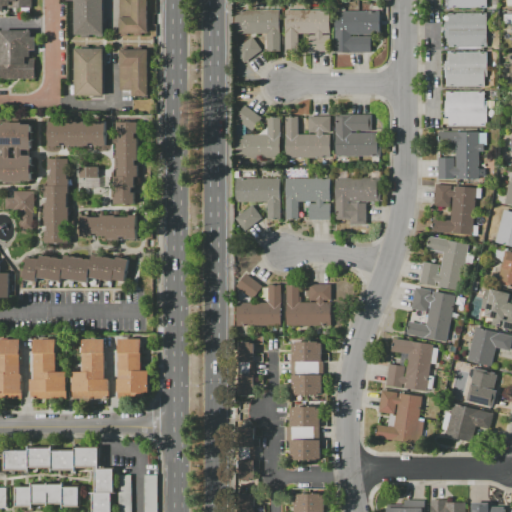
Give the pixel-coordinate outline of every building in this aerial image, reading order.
[(0,0),(32,0),(32,8),(14,8),(14,6),(3,6),(3,11),(0,11),(0,0)] [(74,0),(102,0),(102,34),(89,34),(89,38),(80,38),(80,34),(74,34),(74,0)] [(119,34),(119,0),(148,0),(148,34),(119,34)] [(329,9),(329,51),(308,51),(308,38),(298,38),(298,53),(285,53),(285,10),(329,9)] [(280,11),(280,49),(267,49),(267,34),(234,34),(234,11),(280,11)] [(379,11),(380,34),(370,34),(371,53),(336,53),(336,11),(379,11)] [(448,49),(448,39),(444,39),(444,22),(448,22),(448,12),(486,12),(486,49),(448,49)] [(0,31),(31,31),(31,36),(36,36),(35,49),(30,49),(30,57),(35,57),(35,78),(0,78),(0,31)] [(234,50),(252,37),(262,49),(244,63),(234,50)] [(75,48),(103,48),(103,95),(75,95),(75,48)] [(148,96),(119,96),(119,49),(148,49),(148,96)] [(445,87),(445,79),(442,79),(442,69),(445,69),(445,61),(448,61),(448,52),(487,52),(487,76),(484,76),(484,87),(445,87)] [(449,126),(449,117),(445,117),(445,91),(485,91),(485,101),(487,101),(487,126),(449,126)] [(245,105),(263,118),(253,131),(236,118),(245,105)] [(337,155),(337,114),(372,114),(372,131),(378,131),(378,156),(337,155)] [(280,116),(280,157),(236,157),(236,134),(268,135),(268,115),(280,116)] [(330,116),(330,158),(285,158),(286,116),(298,116),(298,133),(309,133),(309,116),(330,116)] [(48,121),(84,121),(84,123),(98,123),(98,121),(105,121),(105,146),(92,146),(92,140),(89,140),(89,146),(48,146),(48,121)] [(118,121),(137,121),(138,177),(135,177),(135,204),(118,204),(118,156),(116,156),(116,143),(118,143),(118,121)] [(0,180),(0,155),(4,155),(4,149),(0,149),(0,125),(4,125),(4,122),(23,122),(23,124),(31,124),(31,149),(23,149),(24,155),(32,155),(32,180),(23,180),(23,182),(4,182),(4,180),(0,180)] [(439,180),(438,157),(456,157),(456,143),(438,143),(438,132),(479,131),(479,143),(484,143),(484,153),(479,153),(479,180),(439,180)] [(69,242),(47,242),(47,226),(45,226),(44,203),(47,203),(47,197),(44,197),(44,185),(48,185),(48,159),(68,158),(69,242)] [(79,177),(96,178),(96,167),(79,166),(79,177)] [(236,178),(282,178),(282,219),(267,219),(267,202),(236,202),(236,178)] [(287,178),(330,178),(330,219),(310,219),(310,203),(299,203),(299,218),(287,218),(287,178)] [(336,178),(377,178),(377,202),(366,202),(366,224),(336,224),(336,178)] [(432,232),(433,219),(450,220),(451,207),(434,206),(436,185),(476,188),(473,235),(432,232)] [(34,191),(34,229),(19,229),(19,212),(15,212),(15,209),(6,209),(6,197),(13,197),(13,191),(34,191)] [(252,204),(262,217),(245,229),(235,216),(252,204)] [(511,245),(495,241),(504,209),(511,211),(511,245)] [(80,216),(136,215),(136,239),(124,239),(124,233),(118,233),(119,239),(109,239),(109,233),(92,233),(92,235),(81,236),(80,216)] [(469,243),(459,291),(419,283),(424,261),(441,265),(443,252),(426,248),(429,235),(469,243)] [(506,250),(511,251),(511,286),(498,283),(506,250)] [(64,254),(91,259),(91,255),(115,259),(115,256),(129,259),(125,281),(112,279),(112,281),(88,277),(87,282),(61,278),(60,281),(36,277),(36,281),(23,279),(27,257),(39,259),(39,255),(63,259),(64,254)] [(0,271),(10,272),(10,296),(0,296),(0,271)] [(246,273),(263,286),(253,299),(236,286),(246,273)] [(286,285),(300,284),(300,301),(309,301),(309,284),(331,284),(331,325),(286,325),(286,285)] [(281,325),(237,325),(236,302),(268,302),(268,285),(280,285),(281,325)] [(406,334),(409,320),(425,323),(427,312),(410,310),(414,288),(456,295),(448,341),(406,334)] [(492,289),(511,293),(511,330),(491,325),(493,318),(484,316),(492,289)] [(466,361),(476,326),(511,334),(511,338),(509,350),(496,347),(491,367),(466,361)] [(425,392),(385,385),(389,364),(402,366),(404,354),(391,352),(393,338),(433,345),(425,392)] [(0,339),(20,339),(20,374),(22,374),(22,398),(10,398),(10,395),(0,395),(0,339)] [(66,398),(30,398),(30,379),(34,379),(34,339),(56,339),(56,371),(67,371),(66,398)] [(105,339),(105,379),(108,379),(108,398),(73,398),(73,372),(81,372),(82,339),(105,339)] [(118,339),(142,339),(141,370),(148,370),(148,392),(118,392),(118,339)] [(291,342),(322,341),(323,395),(291,396),(291,342)] [(254,343),(255,394),(232,395),(231,343),(254,343)] [(466,401),(475,367),(497,373),(493,389),(497,390),(492,407),(466,401)] [(382,390),(425,397),(417,446),(374,439),(377,424),(388,426),(390,414),(379,412),(382,390)] [(453,403),(497,414),(492,432),(476,427),(472,442),(445,435),(453,403)] [(290,406),(320,406),(321,460),(291,460),(290,406)] [(254,428),(254,446),(255,446),(255,460),(254,460),(255,478),(251,479),(251,480),(241,480),(240,428),(254,428)] [(91,511),(91,493),(93,493),(93,468),(76,468),(76,470),(52,470),(52,468),(29,468),(29,471),(3,471),(3,450),(29,449),(29,447),(52,447),(52,449),(74,449),(74,447),(99,447),(100,468),(115,468),(115,493),(112,493),(112,511),(91,511)] [(118,511),(118,475),(130,475),(130,511),(118,511)] [(144,511),(144,475),(157,475),(157,511),(144,511)] [(15,507),(15,486),(32,486),(32,484),(64,483),(64,486),(80,486),(80,507),(63,507),(63,505),(33,505),(33,507),(15,507)] [(294,511),(294,494),(325,494),(325,511),(294,511)] [(254,496),(254,511),(240,511),(240,495),(251,495),(251,496),(254,496)] [(422,511),(423,500),(403,499),(403,505),(386,504),(385,511),(422,511)] [(431,511),(431,499),(449,499),(449,502),(466,502),(466,511),(431,511)] [(472,511),(472,502),(489,502),(489,506),(506,506),(506,511),(472,511)]
